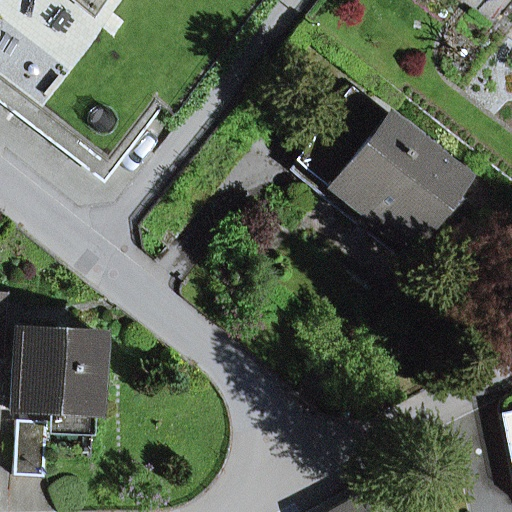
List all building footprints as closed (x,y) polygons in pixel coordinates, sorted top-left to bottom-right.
[(0,96),(16,109),(52,63),(0,23),(0,96)] [(399,260),(463,180),(383,116),(381,119),(349,93),(287,170),(399,260)] [(15,331),(9,412),(48,414),(89,417),(91,417),(96,337),(15,331)] [(511,413),(498,416),(511,483),(511,413)] [(47,432),(88,434),(89,417),(48,414),(47,432)] [(15,421),(12,476),(41,478),(44,423),(15,421)] [(393,511),(379,486),(333,511),(393,511)]
